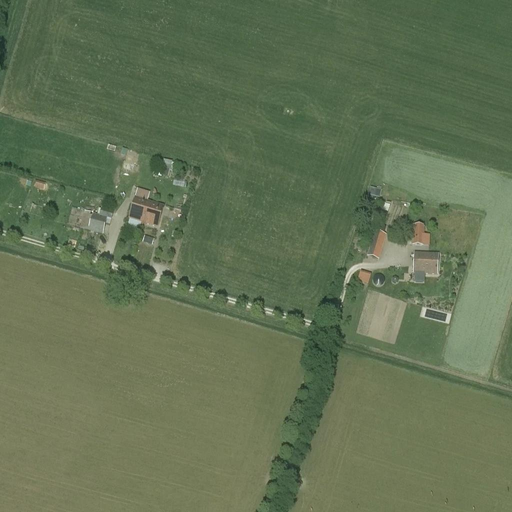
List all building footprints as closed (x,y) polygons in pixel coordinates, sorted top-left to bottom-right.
[(121,155),(127,156),(126,161),(133,163),(135,152),(122,149),(121,155)] [(162,176),(168,178),(172,162),(166,161),(162,176)] [(123,168),(133,171),(135,164),(125,162),(123,168)] [(44,191),(46,185),(35,182),(33,188),(44,191)] [(370,187),(368,195),(380,199),(382,191),(370,187)] [(149,194),(137,190),(129,220),(157,228),(163,208),(147,203),(149,194)] [(381,211),(388,214),(390,206),(383,204),(381,211)] [(112,220),(113,213),(101,210),(99,216),(93,214),(92,218),(83,215),(79,230),(103,236),(107,219),(112,220)] [(423,247),(424,227),(413,226),(412,246),(423,247)] [(379,261),(386,236),(374,232),(367,257),(379,261)] [(144,237),(143,245),(153,246),(154,238),(144,237)] [(98,238),(96,245),(103,247),(105,240),(98,238)] [(437,276),(438,255),(414,254),(413,275),(437,276)] [(368,286),(371,276),(361,272),(357,282),(368,286)]
